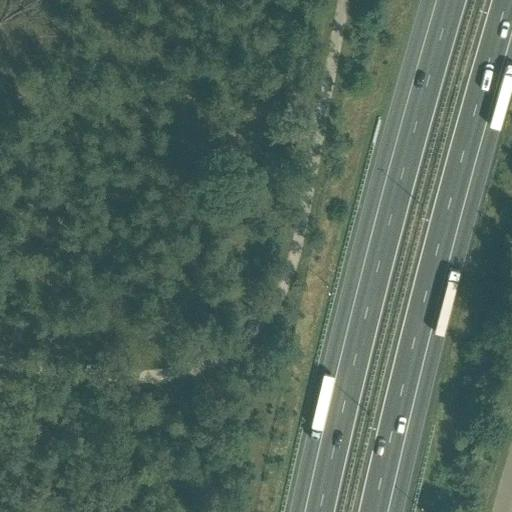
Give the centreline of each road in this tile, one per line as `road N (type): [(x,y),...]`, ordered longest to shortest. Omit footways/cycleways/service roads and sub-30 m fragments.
road 1 (track): [(0,365),(98,378),(176,374),(236,344),(261,321),(298,243),(341,0)]
road 2 (motorway): [(443,0),(312,511)]
road 3 (motorway): [(378,511),(471,134),(511,6)]
